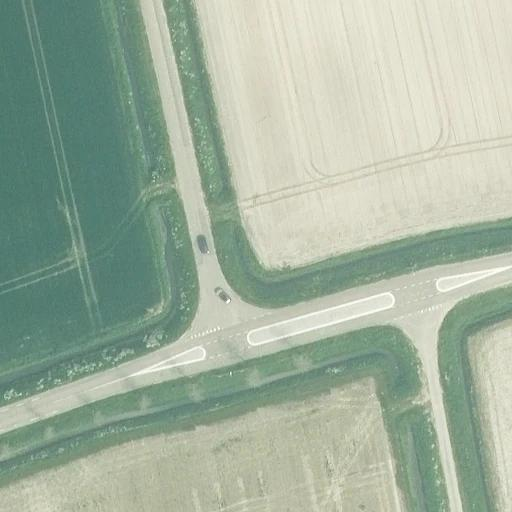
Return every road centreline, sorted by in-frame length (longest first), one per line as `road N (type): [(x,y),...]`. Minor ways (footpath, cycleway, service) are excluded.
road 1 (unclassified): [(220,334),(149,0)]
road 2 (unclassified): [(456,511),(419,306)]
road 3 (tertiary): [(226,360),(419,306)]
road 4 (tertiary): [(411,278),(220,334)]
road 5 (tertiary): [(0,421),(117,379)]
